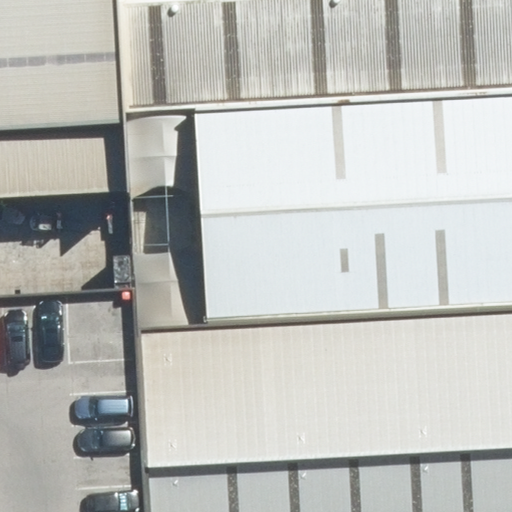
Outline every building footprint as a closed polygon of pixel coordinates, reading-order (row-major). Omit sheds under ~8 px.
[(123,0),(0,0),(0,139),(131,132),(123,0)] [(511,0),(135,0),(141,115),(511,96),(511,0)] [(511,97),(200,117),(213,325),(511,309),(511,97)] [(0,139),(0,204),(134,197),(131,132),(0,139)] [(142,280),(0,287),(0,511),(150,511),(143,330),(142,280)] [(143,330),(153,511),(511,511),(511,309),(213,325),(143,330)]
